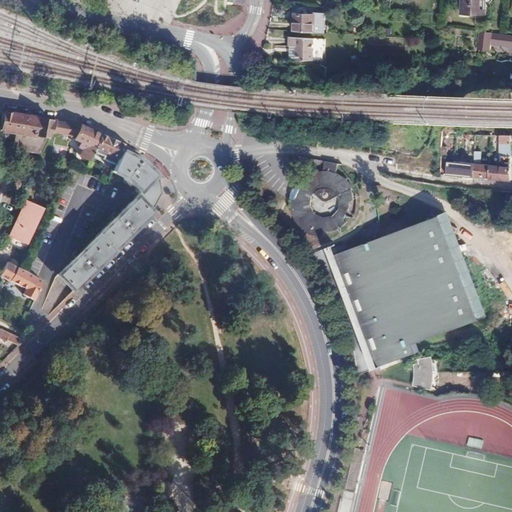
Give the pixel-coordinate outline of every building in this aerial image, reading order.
[(464,0),(464,12),(483,12),(482,0),(464,0)] [(295,12),(294,31),(313,33),(315,13),(295,12)] [(472,40),(497,43),(498,33),(474,30),(472,40)] [(497,43),(511,45),(511,34),(498,33),(497,43)] [(298,48),(297,62),(314,61),(316,39),(291,38),(290,47),(298,48)] [(290,47),(290,63),(297,62),(298,48),(290,47)] [(54,122),(3,113),(1,130),(18,133),(16,150),(41,154),(49,135),(55,122),(54,122)] [(77,126),(55,122),(49,135),(70,139),(74,140),(73,141),(79,144),(76,151),(80,153),(77,159),(88,165),(94,151),(100,137),(77,126)] [(511,163),(511,157),(511,136),(503,136),(502,163),(511,163)] [(116,161),(123,148),(122,147),(100,137),(94,151),(116,161)] [(57,273),(73,290),(111,252),(151,212),(153,210),(156,207),(157,203),(159,199),(160,194),(160,189),(160,186),(159,181),(158,176),(156,171),(153,167),(151,164),(148,161),(145,158),(123,148),(116,161),(111,172),(121,177),(140,191),(115,216),(57,273)] [(457,176),(473,177),(473,165),(452,163),(451,175),(457,176)] [(473,177),(490,178),(490,166),(473,165),(473,177)] [(493,179),(511,180),(511,168),(490,166),(490,178),(493,179)] [(330,203),(348,189),(346,186),(343,184),(339,181),(335,179),(330,177),(324,177),(319,177),(315,178),(310,180),(306,183),(302,179),(299,182),(295,187),(292,192),(290,198),(289,205),(289,210),(290,216),(293,223),(297,228),(300,232),(304,236),(308,238),(317,241),(319,233),(323,234),(329,233),(335,231),(340,228),(332,218),(330,219),(327,221),(323,221),(319,220),(316,219),(313,217),(311,213),(309,210),(309,206),(310,202),(312,198),(314,195),(321,204),(323,205),(325,205),(327,204),(330,203)] [(25,203),(9,238),(23,244),(40,209),(25,203)] [(485,317),(441,215),(342,257),(385,359),(485,317)] [(23,244),(9,238),(5,246),(8,247),(11,242),(22,247),(23,244)] [(326,247),(319,250),(329,276),(337,273),(326,247)] [(16,268),(6,263),(0,274),(0,275),(9,280),(9,281),(25,291),(22,296),(34,302),(43,283),(25,272),(16,268)] [(5,339),(18,345),(23,339),(0,328),(0,338),(4,340),(5,339)] [(425,381),(424,384),(440,387),(441,379),(442,372),(441,363),(440,357),(428,359),(429,364),(424,365),(425,371),(425,377),(425,381)]
